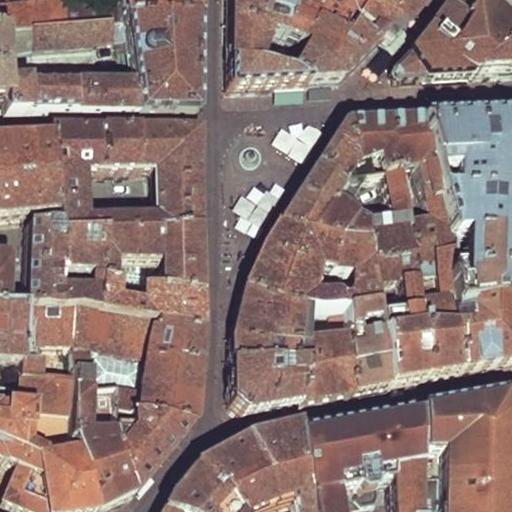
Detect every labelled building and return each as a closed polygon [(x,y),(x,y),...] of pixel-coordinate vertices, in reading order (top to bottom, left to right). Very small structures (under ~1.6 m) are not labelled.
[(0,33),(28,31),(120,22),(196,24),(195,0),(117,0),(118,4),(61,7),(61,1),(0,6),(0,33)] [(336,91),(377,46),(351,24),(358,9),(343,0),(324,0),(318,10),(306,4),(299,0),(225,0),(225,14),(225,67),(254,75),(262,41),(297,53),(285,84),(302,89),(302,93),(329,91),(336,91)] [(343,0),(358,9),(362,0),(343,0)] [(392,43),(400,33),(384,19),(396,0),(362,0),(358,9),(351,24),(377,46),(384,52),(392,43)] [(396,0),(384,19),(400,33),(427,0),(396,0)] [(452,0),(425,33),(447,52),(462,33),(459,29),(481,2),(478,0),(452,0)] [(511,43),(511,32),(481,2),(459,29),(462,33),(447,52),(445,54),(464,83),(471,83),(511,43)] [(194,80),(196,24),(120,22),(28,31),(29,53),(89,51),(90,49),(124,45),(129,90),(5,89),(1,89),(1,105),(2,119),(191,122),(195,117),(195,100),(194,80)] [(0,105),(1,105),(1,89),(5,89),(1,59),(29,53),(28,31),(0,33),(0,105)] [(413,46),(401,60),(419,86),(442,84),(464,83),(445,54),(447,52),(425,33),(413,46)] [(511,43),(471,83),(480,82),(511,79),(511,43)] [(393,70),(386,78),(393,87),(406,87),(419,86),(401,60),(393,70)] [(254,75),(225,67),(224,93),(227,97),(265,95),(270,95),(302,93),(302,89),(285,84),(254,75)] [(304,167),(322,135),(291,118),(281,137),(267,129),(260,143),(304,167)] [(511,125),(508,122),(415,127),(426,171),(449,170),(449,196),(433,198),(442,245),(463,244),(463,261),(463,279),(458,280),(459,293),(449,293),(447,283),(440,284),(442,313),(511,309),(511,125)] [(375,130),(336,132),(322,153),(310,174),(339,192),(359,186),(379,185),(380,183),(394,181),(411,179),(415,198),(432,195),(426,171),(415,127),(375,130)] [(192,187),(191,161),(193,138),(118,137),(43,135),(44,144),(53,219),(55,232),(57,240),(100,238),(193,235),(192,187)] [(0,144),(0,224),(22,222),(53,219),(44,144),(0,144)] [(291,204),(272,232),(363,252),(367,271),(406,263),(404,228),(394,181),(380,183),(379,185),(386,226),(361,229),(340,216),(359,186),(339,192),(310,174),(291,204)] [(263,192),(256,206),(238,197),(229,215),(263,232),(279,200),(263,192)] [(511,309),(442,313),(440,284),(447,283),(445,262),(442,245),(433,198),(432,195),(415,198),(422,226),(404,228),(406,263),(367,271),(369,291),(388,289),(393,318),(374,321),(374,326),(376,339),(384,392),(448,383),(511,375),(511,373),(511,309)] [(55,232),(22,233),(21,253),(18,314),(71,317),(92,321),(96,288),(100,238),(57,240),(55,232)] [(367,271),(363,252),(272,232),(260,253),(251,270),(240,297),(304,315),(314,317),(342,316),(372,311),(369,291),(367,271)] [(194,269),(193,235),(100,238),(96,288),(110,290),(110,268),(154,268),(155,295),(194,300),(194,269)] [(445,262),(463,261),(463,244),(442,245),(445,262)] [(155,295),(139,294),(138,311),(112,308),(112,291),(110,290),(96,288),(92,321),(195,338),(195,326),(194,300),(155,295)] [(374,321),(393,318),(388,289),(369,291),(372,311),(374,321)] [(321,405),(347,401),(341,328),(335,328),(334,345),(301,347),(304,315),(240,297),(233,322),(226,348),(226,368),(272,366),(280,366),(293,366),(296,410),(321,405)] [(365,397),(384,392),(376,339),(355,341),(353,329),(374,326),(374,321),(372,311),(342,316),(341,328),(347,401),(365,397)] [(0,366),(18,368),(18,314),(3,313),(0,313),(0,366)] [(65,442),(89,511),(109,511),(110,511),(129,503),(114,471),(110,442),(82,440),(83,417),(109,418),(110,395),(85,396),(84,377),(68,375),(71,317),(18,314),(18,368),(17,383),(67,388),(65,442)] [(196,369),(195,338),(92,321),(71,317),(68,375),(84,377),(85,396),(110,395),(109,418),(118,420),(128,421),(189,429),(192,399),(196,369)] [(355,341),(376,339),(374,326),(353,329),(355,341)] [(267,415),(296,410),(293,366),(280,366),(280,377),(274,377),(272,366),(226,368),(225,411),(238,420),(267,415)] [(89,511),(65,442),(67,388),(17,383),(16,395),(0,394),(0,469),(11,474),(0,499),(0,510),(4,511),(89,511)] [(299,440),(293,435),(303,511),(353,511),(369,509),(370,511),(373,511),(375,506),(372,505),(371,497),(372,495),(372,492),(382,491),(383,511),(510,511),(511,497),(511,477),(511,420),(510,419),(511,415),(511,410),(510,407),(505,404),(500,405),(495,410),(491,406),(488,407),(299,440)] [(118,420),(109,418),(110,442),(114,471),(129,503),(158,467),(189,429),(128,421),(127,442),(119,441),(118,420)] [(242,446),(191,473),(226,511),(262,511),(283,503),(285,511),(303,511),(293,435),(267,440),(242,446)] [(165,504),(159,511),(226,511),(191,473),(173,494),(165,504)]
